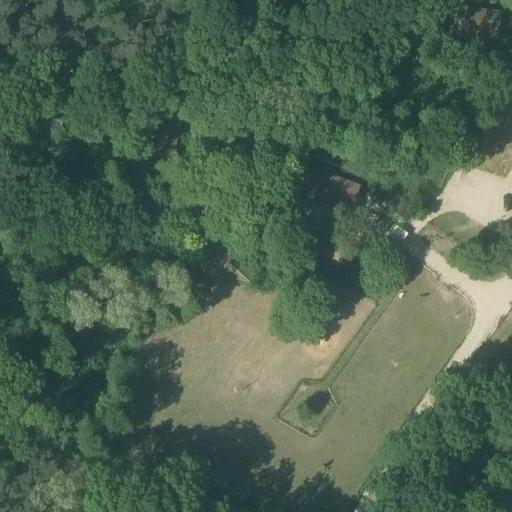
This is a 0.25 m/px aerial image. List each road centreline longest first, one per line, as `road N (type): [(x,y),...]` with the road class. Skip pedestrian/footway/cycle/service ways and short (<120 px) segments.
road 1 (track): [(511,285),(355,511)]
road 2 (track): [(497,304),(416,249),(413,235),(457,203),(501,206),(511,181)]
road 3 (unclassified): [(226,511),(0,450)]
